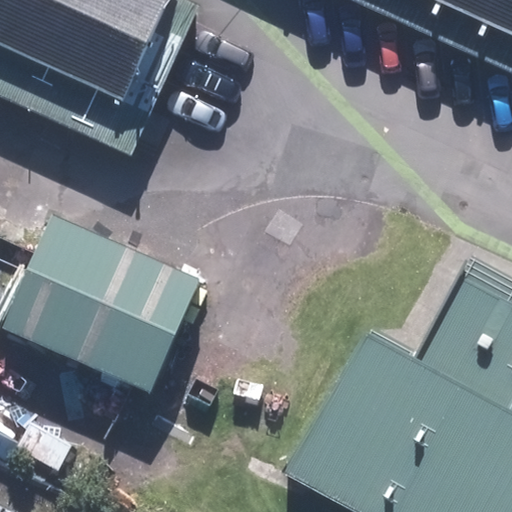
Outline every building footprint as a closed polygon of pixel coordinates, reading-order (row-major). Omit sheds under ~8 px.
[(0,0),(0,86),(136,152),(203,0),(0,0)] [(511,0),(352,0),(511,73),(511,0)] [(207,285),(53,212),(0,322),(0,327),(153,400),(207,285)] [(369,329),(286,474),(355,511),(511,511),(511,278),(464,253),(411,351),(369,329)] [(266,303),(234,289),(202,364),(233,377),(266,303)] [(76,444),(0,410),(0,446),(63,474),(76,444)]
